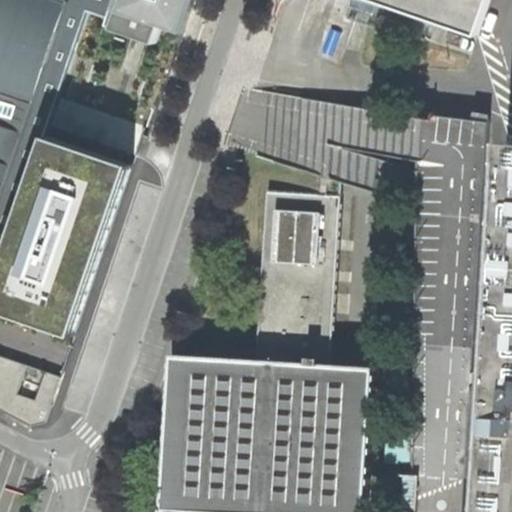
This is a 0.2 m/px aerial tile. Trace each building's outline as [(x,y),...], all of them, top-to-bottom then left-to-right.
[(0,0),(0,199),(48,58),(68,0),(112,0),(105,25),(157,43),(163,25),(183,32),(194,0),(0,0)] [(68,0),(48,58),(0,199),(0,246),(9,250),(47,135),(93,0),(68,0)] [(376,0),(477,34),(488,0),(376,0)] [(409,511),(480,511),(504,123),(254,87),(240,144),(337,174),(427,201),(409,511)] [(133,164),(47,135),(9,250),(0,275),(0,309),(75,335),(133,164)] [(511,511),(511,145),(506,145),(505,171),(484,511),(511,511)] [(187,358),(170,511),(367,511),(376,366),(331,363),(340,196),(335,195),(268,191),(258,363),(187,358)] [(60,376),(0,355),(0,409),(32,426),(46,422),(52,405),(50,404),(60,376)]
